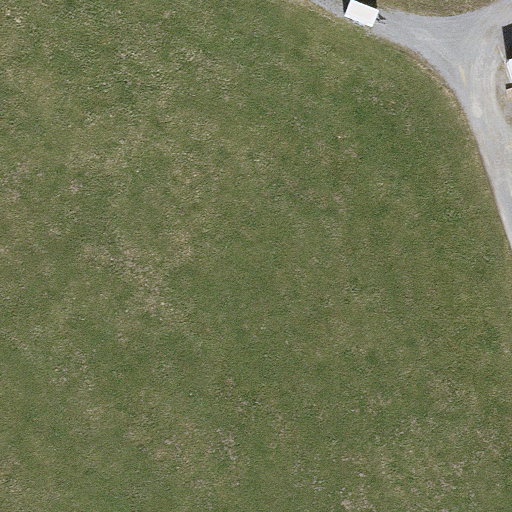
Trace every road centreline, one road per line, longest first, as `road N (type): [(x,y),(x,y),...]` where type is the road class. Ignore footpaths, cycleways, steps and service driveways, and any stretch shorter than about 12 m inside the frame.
road 1 (track): [(325,0),(430,42),(491,77)]
road 2 (track): [(511,41),(491,77),(511,174)]
